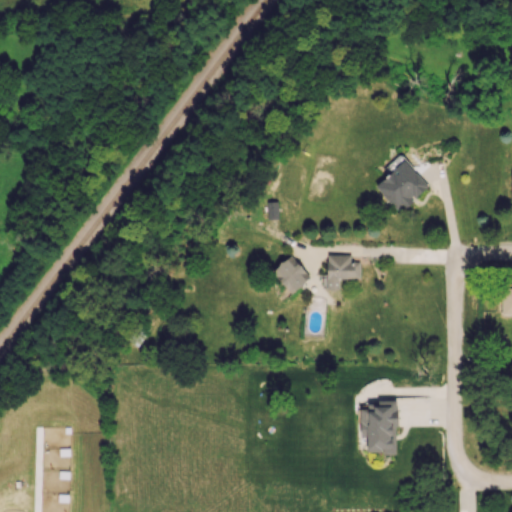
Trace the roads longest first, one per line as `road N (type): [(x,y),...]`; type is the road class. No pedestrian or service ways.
road 1 (residential): [(460,252),(454,436),(475,475)]
road 2 (residential): [(511,250),(324,246)]
